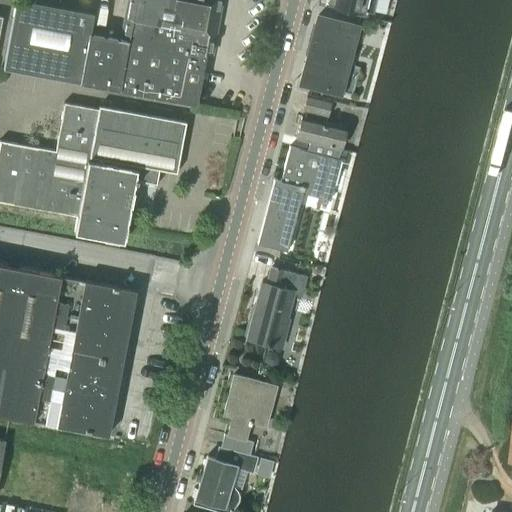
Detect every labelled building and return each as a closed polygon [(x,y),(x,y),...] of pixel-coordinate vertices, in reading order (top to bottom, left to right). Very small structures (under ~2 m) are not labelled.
[(80,82),(90,31),(93,12),(31,0),(16,0),(4,67),(80,82)] [(90,31),(80,82),(117,89),(195,103),(205,54),(212,55),(222,0),(125,0),(119,36),(90,31)] [(326,0),(326,4),(373,14),(375,0),(326,0)] [(300,81),(336,90),(352,95),(359,68),(343,63),(353,25),(317,15),(300,81)] [(327,115),(330,100),(307,94),(303,110),(327,115)] [(175,171),(185,122),(98,106),(98,109),(63,102),(54,150),(0,140),(0,200),(76,215),(73,231),(121,241),(134,178),(155,182),(158,168),(175,171)] [(296,136),(310,140),(341,147),(346,126),(301,115),(296,136)] [(286,247),(299,193),(329,201),(331,194),(340,158),(338,157),(341,147),(310,140),(307,150),(289,146),(280,180),(274,179),(259,241),(286,247)] [(0,413),(32,420),(39,384),(46,348),(52,312),(56,293),(59,275),(0,263),(0,413)] [(300,294),(305,276),(271,267),(266,284),(261,282),(246,336),(277,344),(292,291),(300,294)] [(83,298),(87,281),(59,275),(56,293),(83,298)] [(56,293),(52,312),(129,326),(135,290),(87,281),(83,298),(56,293)] [(122,362),(129,326),(52,312),(46,348),(122,362)] [(115,398),(122,362),(46,348),(39,384),(115,398)] [(272,366),(276,363),(277,359),(275,354),(270,353),(265,356),(264,360),(267,365),(272,366)] [(223,434),(220,445),(224,446),(249,454),(252,442),(244,440),(248,425),(250,425),(251,421),(265,425),(276,386),(233,374),(222,414),(231,416),(226,435),(223,434)] [(108,435),(115,398),(39,384),(32,420),(108,435)] [(207,456),(194,501),(228,511),(229,507),(232,508),(237,499),(238,494),(236,490),(233,486),(229,485),(235,466),(253,471),(257,456),(249,454),(224,446),(220,445),(217,445),(213,458),(207,456)] [(255,474),(257,474),(268,478),(272,462),(261,458),(260,458),(255,474)]
